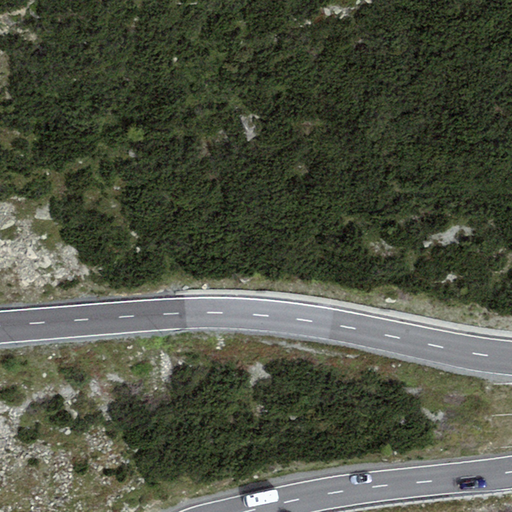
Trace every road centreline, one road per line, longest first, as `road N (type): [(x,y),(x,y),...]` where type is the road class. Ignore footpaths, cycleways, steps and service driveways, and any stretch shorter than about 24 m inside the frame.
road 1 (primary): [(511,357),(232,311),(0,325)]
road 2 (primary): [(220,511),(325,488),(511,467)]
